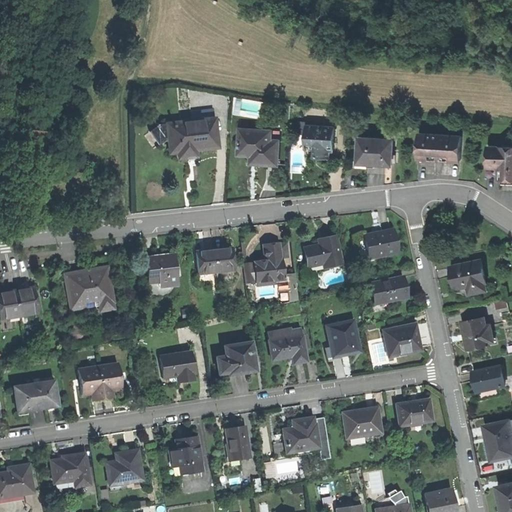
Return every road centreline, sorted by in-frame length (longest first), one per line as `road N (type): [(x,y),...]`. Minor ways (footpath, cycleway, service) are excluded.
road 1 (residential): [(0,441),(446,372)]
road 2 (residential): [(0,242),(409,194)]
road 3 (residential): [(446,372),(409,194)]
road 4 (unknown): [(220,216),(219,111),(181,96)]
road 5 (residential): [(476,511),(446,372)]
road 6 (track): [(130,226),(130,87)]
